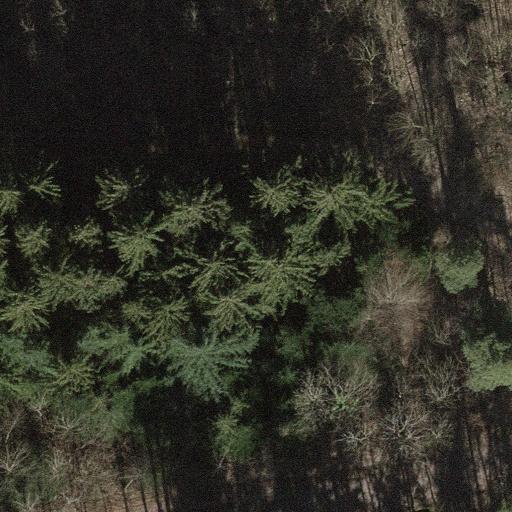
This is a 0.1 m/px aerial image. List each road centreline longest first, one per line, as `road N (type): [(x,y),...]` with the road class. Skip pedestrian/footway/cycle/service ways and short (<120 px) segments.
road 1 (track): [(511,255),(413,204),(279,174),(0,163)]
road 2 (track): [(511,445),(213,511)]
